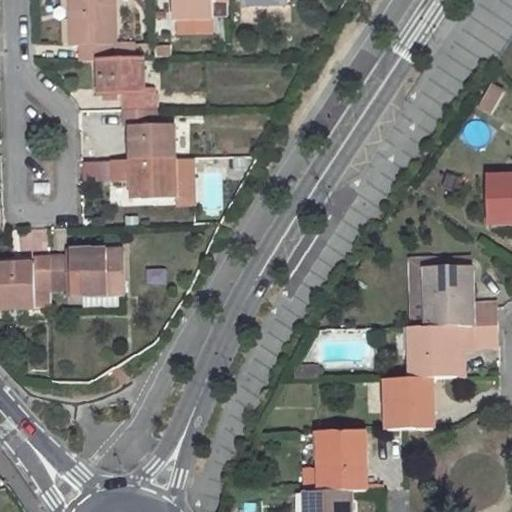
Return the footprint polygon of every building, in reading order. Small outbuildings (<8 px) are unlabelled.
[(115,0),(72,0),(73,47),(81,47),(81,63),(101,63),(134,62),(134,45),(116,46),(115,0)] [(174,0),(174,21),(214,20),(214,3),(230,2),(230,0),(174,0)] [(134,62),(101,63),(101,96),(124,95),(125,112),(155,111),(155,95),(144,95),(144,62),(134,62)] [(493,115),(503,88),(487,83),(478,110),(493,115)] [(155,111),(125,112),(126,129),(133,129),(134,162),(176,161),(175,126),(156,127),(155,111)] [(122,115),(86,114),(85,126),(122,127),(122,115)] [(134,162),(114,162),(114,184),(134,183),(135,201),(177,200),(176,161),(134,162)] [(511,178),(488,180),(489,224),(511,223),(511,178)] [(17,251),(46,250),(45,230),(16,232),(17,251)] [(67,258),(51,259),(51,289),(68,289),(68,295),(126,294),(125,251),(67,253),(67,258)] [(51,289),(51,259),(35,259),(35,266),(0,265),(0,309),(52,309),(51,289)] [(428,269),(457,268),(457,260),(413,261),(413,296),(429,296),(428,269)] [(429,296),(413,296),(414,327),(429,327),(429,329),(497,327),(497,308),(474,308),(472,268),(470,268),(470,260),(457,260),(457,268),(428,269),(429,296)] [(82,307),(120,305),(119,296),(82,297),(82,307)] [(429,329),(412,329),(413,379),(433,379),(458,378),(457,352),(464,352),(475,351),(475,347),(498,346),(497,327),(429,329)] [(458,378),(465,378),(464,352),(457,352),(458,378)] [(306,369),(295,369),(295,379),(306,379),(306,369)] [(320,369),(306,369),(306,379),(320,379),(320,369)] [(413,379),(388,380),(389,431),(434,430),(433,379),(413,379)] [(352,491),(367,491),(365,432),(320,433),(321,468),(305,468),(305,492),(307,492),(352,491)] [(352,511),(352,491),(307,492),(307,511),(352,511)]
